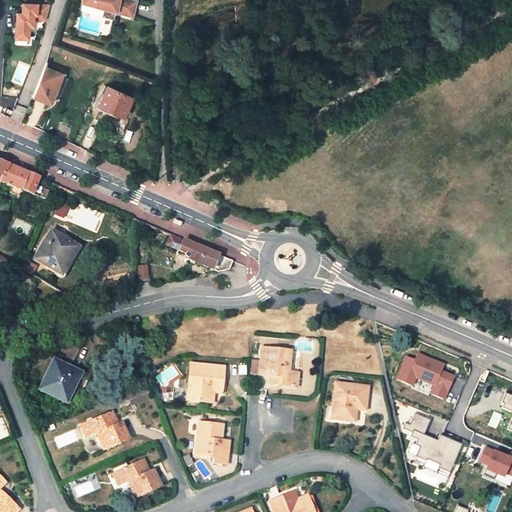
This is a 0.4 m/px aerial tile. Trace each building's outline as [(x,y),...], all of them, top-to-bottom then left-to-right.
[(137,1),(132,0),(82,0),(82,3),(133,17),(137,1)] [(23,11),(19,11),(16,37),(32,39),(34,26),(37,26),(38,17),(49,18),(50,3),(24,1),(23,11)] [(249,22),(248,5),(235,6),(235,21),(235,22),(249,22)] [(198,22),(209,30),(221,23),(225,22),(235,21),(235,6),(213,11),(198,22)] [(209,30),(198,22),(189,32),(202,42),(210,32),(209,30)] [(34,98),(50,103),(62,74),(46,68),(43,75),(34,98)] [(123,117),(131,99),(108,88),(99,106),(113,112),(123,117)] [(113,112),(99,106),(98,108),(112,114),(113,112)] [(9,165),(0,161),(0,174),(4,176),(9,165)] [(4,176),(1,181),(14,187),(17,188),(23,190),(29,173),(9,165),(4,176)] [(32,194),(39,178),(29,173),(23,190),(32,194)] [(23,190),(17,188),(14,194),(20,196),(23,190)] [(49,192),(44,190),(41,197),(46,199),(49,192)] [(79,247),(52,231),(35,259),(62,275),(79,247)] [(11,241),(5,239),(0,250),(0,251),(6,254),(11,241)] [(187,258),(212,269),(219,255),(183,239),(179,250),(189,254),(187,258)] [(139,277),(148,277),(148,264),(139,265),(139,277)] [(289,351),(262,348),(260,374),(277,376),(276,385),(296,387),(298,373),(287,372),(289,351)] [(405,356),(395,380),(412,387),(416,379),(432,386),(429,394),(443,400),(454,375),(441,370),(444,364),(417,352),(413,359),(405,356)] [(81,373),(55,361),(41,389),(58,398),(56,404),(69,411),(71,411),(73,410),(76,407),(91,375),(91,374),(90,373),(89,372),(83,369),(81,373)] [(224,367),(191,364),(188,390),(190,390),(189,401),(208,403),(210,392),(221,393),(224,367)] [(368,386),(336,383),(333,406),(335,407),(334,420),(353,422),(355,409),(357,409),(366,410),(368,386)] [(511,396),(505,394),(501,403),(503,404),(502,408),(511,411),(511,416),(507,430),(511,431),(511,396)] [(113,413),(82,426),(87,438),(97,434),(103,450),(129,439),(122,422),(114,425),(113,422),(116,421),(113,413)] [(404,424),(402,428),(411,432),(409,437),(417,440),(414,445),(418,447),(414,457),(424,462),(422,467),(435,473),(437,468),(448,473),(461,445),(439,435),(436,441),(422,435),(428,421),(414,415),(409,426),(404,424)] [(223,426),(199,422),(197,440),(198,440),(198,445),(197,445),(196,455),(214,458),(214,462),(226,464),(229,441),(219,439),(220,436),(221,436),(223,426)] [(511,450),(509,458),(484,447),(477,462),(484,465),(482,470),(501,478),(503,475),(511,478),(511,450)] [(147,468),(143,460),(113,475),(119,487),(128,483),(135,498),(161,486),(153,469),(149,471),(145,473),(144,469),(147,468)] [(0,511),(16,511),(19,509),(0,490),(0,489),(6,484),(0,477),(0,511)] [(293,494),(271,502),(274,511),(313,511),(309,500),(297,504),(296,501),(293,494)]
